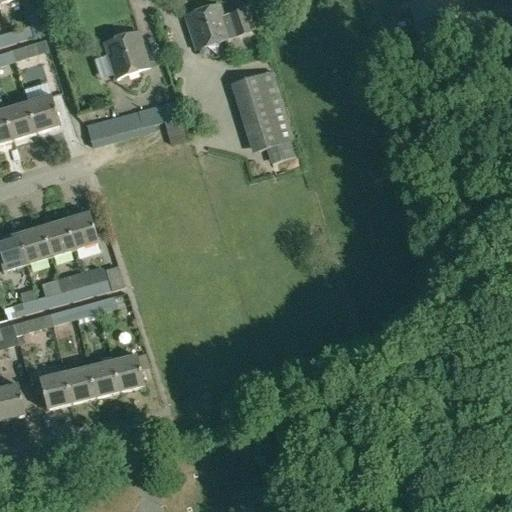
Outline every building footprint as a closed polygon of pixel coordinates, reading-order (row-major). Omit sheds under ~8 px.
[(439,0),(410,7),(417,38),(455,29),(448,0),(439,0)] [(184,17),(196,52),(237,38),(254,32),(247,9),(224,16),(221,5),(184,17)] [(9,34),(12,46),(36,39),(32,27),(9,34)] [(103,44),(115,81),(152,69),(140,32),(103,44)] [(0,37),(0,49),(12,46),(9,34),(0,37)] [(36,44),(11,52),(15,64),(40,56),(36,44)] [(11,52),(0,55),(0,68),(15,64),(11,52)] [(267,150),(272,165),(298,157),(293,142),(295,142),(273,72),(232,85),(253,155),(267,150)] [(28,106),(37,136),(62,128),(53,98),(28,106)] [(165,124),(184,119),(179,102),(150,110),(154,127),(165,124)] [(4,113),(13,143),(37,136),(28,106),(4,113)] [(156,132),(154,127),(150,110),(139,113),(144,135),(156,132)] [(0,114),(0,147),(13,143),(4,113),(0,114)] [(127,116),(133,138),(144,135),(139,113),(127,116)] [(117,119),(123,140),(133,138),(127,116),(117,119)] [(107,122),(113,143),(123,140),(117,119),(107,122)] [(187,130),(184,119),(165,124),(167,135),(187,130)] [(97,125),(103,146),(113,143),(107,122),(97,125)] [(97,125),(87,127),(93,149),(103,146),(97,125)] [(167,135),(171,146),(190,141),(187,130),(167,135)] [(66,222),(75,253),(99,245),(90,215),(66,222)] [(42,229),(51,260),(75,253),(66,222),(42,229)] [(18,236),(28,267),(51,260),(42,229),(18,236)] [(0,242),(0,262),(4,275),(28,267),(18,236),(0,242)] [(86,287),(89,299),(125,290),(119,268),(106,272),(108,281),(86,287)] [(82,275),(63,280),(66,293),(86,287),(82,275)] [(38,301),(41,313),(65,306),(62,294),(58,281),(42,286),(46,299),(38,301)] [(62,294),(65,306),(89,299),(86,287),(66,293),(62,294)] [(127,294),(97,303),(100,315),(101,314),(102,318),(132,310),(127,294)] [(4,310),(7,322),(41,313),(38,301),(4,310)] [(97,303),(73,309),(76,321),(100,315),(97,303)] [(73,309),(49,316),(52,328),(76,321),(73,309)] [(49,316),(13,326),(17,337),(52,328),(49,316)] [(13,326),(0,329),(0,352),(19,347),(16,338),(17,337),(13,326)] [(112,364),(120,395),(144,389),(137,358),(112,364)] [(88,371),(96,401),(120,395),(112,364),(88,371)] [(64,377),(72,407),(96,401),(88,371),(64,377)] [(39,383),(47,413),(72,407),(64,377),(39,383)] [(0,391),(0,421),(1,424),(25,418),(18,388),(0,391)]
